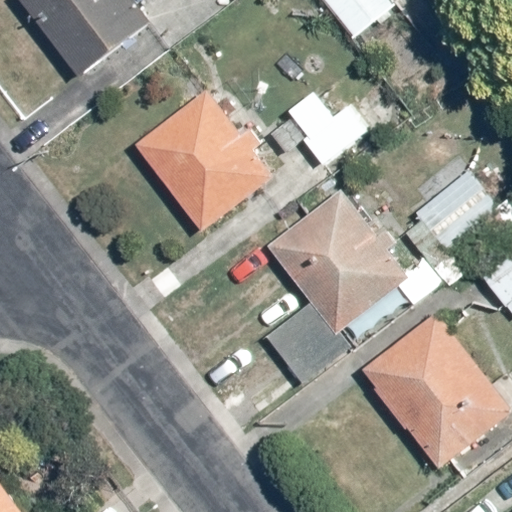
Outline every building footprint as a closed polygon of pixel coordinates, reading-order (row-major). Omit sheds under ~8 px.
[(132,0),(15,0),(14,1),(75,82),(151,26),(132,0)] [(394,0),(325,0),(356,37),(397,3),(394,0)] [(446,58),(406,89),(423,112),(464,81),(446,58)] [(240,116),(230,124),(206,93),(135,148),(202,233),(272,178),(249,148),(259,140),(240,116)] [(345,142),(310,98),(269,130),(304,174),(345,142)] [(255,349),(265,340),(304,384),(338,354),(407,294),(417,306),(447,280),(425,255),(410,268),(340,188),(267,251),(284,271),(229,320),(255,349)] [(511,238),(476,266),(511,312),(511,238)] [(511,413),(511,409),(437,315),(362,374),(439,471),(511,413)] [(0,511),(22,511),(0,482),(0,511)]
